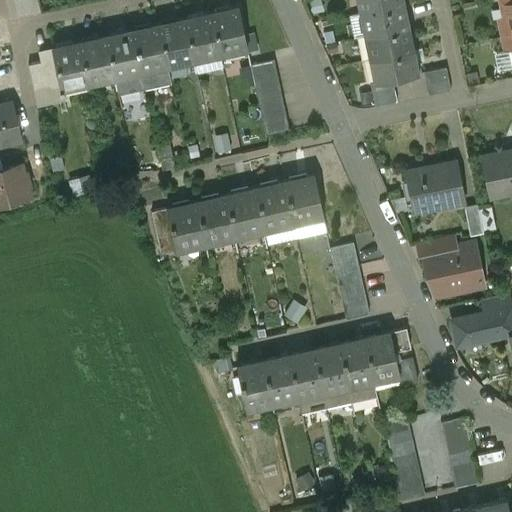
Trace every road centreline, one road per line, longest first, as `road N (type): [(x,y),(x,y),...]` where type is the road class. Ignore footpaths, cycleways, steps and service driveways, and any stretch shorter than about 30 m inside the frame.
road 1 (residential): [(340,122),(444,360),(471,399),(511,425)]
road 2 (residential): [(511,89),(340,122)]
road 3 (residential): [(123,0),(12,24),(24,81)]
road 4 (residential): [(287,0),(340,122)]
